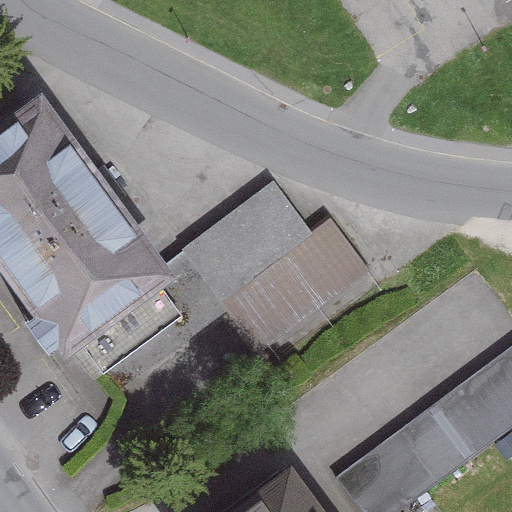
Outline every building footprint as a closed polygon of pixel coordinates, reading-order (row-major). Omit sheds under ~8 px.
[(45,108),(0,140),(0,272),(53,347),(68,335),(151,277),(161,271),(45,108)] [(210,309),(304,237),(264,184),(169,255),(210,309)] [(249,367),(371,276),(333,224),(210,315),(249,367)] [(97,375),(179,317),(151,277),(68,335),(97,375)] [(362,511),(412,511),(511,437),(511,348),(338,479),(362,511)] [(327,511),(293,465),(231,511),(327,511)]
